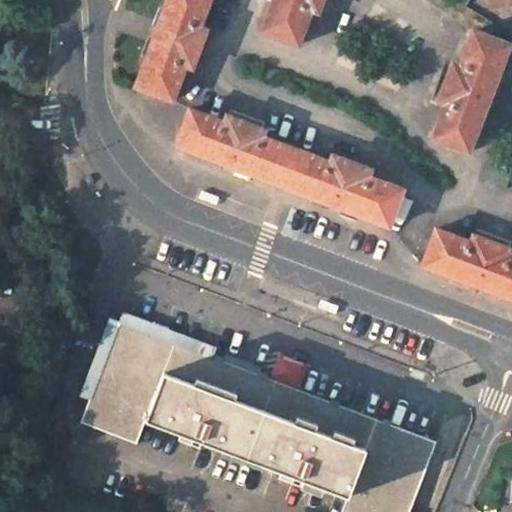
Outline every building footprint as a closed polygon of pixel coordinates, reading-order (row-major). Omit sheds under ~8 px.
[(208,0),(167,0),(154,34),(134,87),(169,101),(184,64),(190,67),(204,31),(197,28),(208,0)] [(270,0),(259,29),(293,42),(307,8),(313,11),(317,0),(270,0)] [(511,0),(491,0),(495,8),(511,0)] [(488,98),(511,45),(473,29),(459,61),(452,59),(436,98),(443,101),(429,135),(467,152),(488,98)] [(263,128),(225,113),(222,121),(188,108),(174,144),(227,164),(281,185),(295,149),(260,135),(263,128)] [(328,162),(295,149),(281,185),(333,205),(385,226),(399,189),(366,176),(369,169),(331,155),(328,162)] [(508,175),(487,166),(480,182),(502,191),(508,175)] [(474,284),(511,298),(511,255),(511,252),(511,247),(474,233),(471,241),(439,228),(425,264),(474,284)] [(400,511),(424,448),(105,332),(68,434),(127,455),(136,430),(335,503),(332,511),(400,511)]
